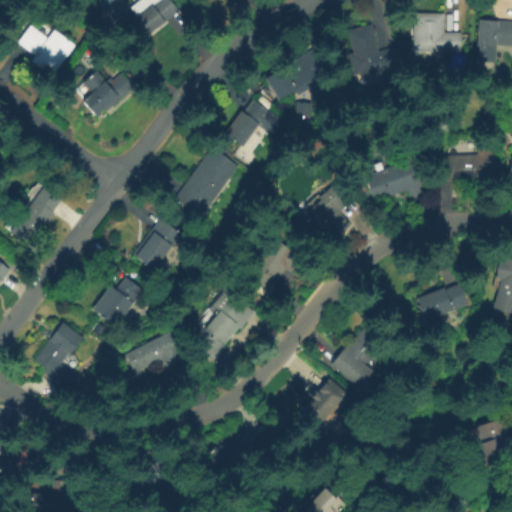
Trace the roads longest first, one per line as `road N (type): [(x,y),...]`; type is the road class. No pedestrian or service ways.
road 1 (residential): [(511,221),(413,228),(373,249),(242,389),(188,419),(93,424),(46,411),(0,384)]
road 2 (residential): [(306,0),(196,75),(0,334)]
road 3 (residential): [(0,94),(115,183)]
